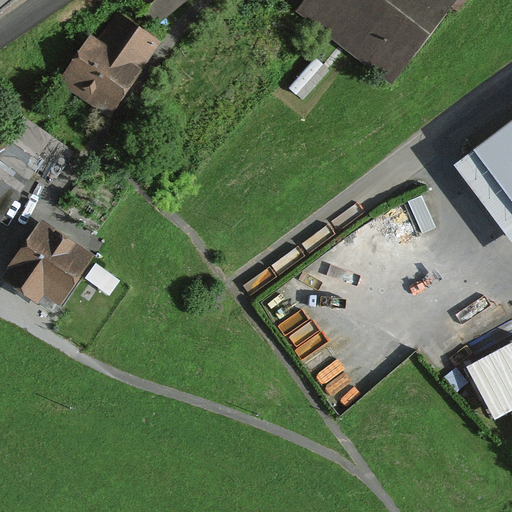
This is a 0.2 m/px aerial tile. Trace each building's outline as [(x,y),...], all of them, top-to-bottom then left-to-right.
[(133,0),(155,25),(184,0),(133,0)] [(308,0),(302,8),(390,80),(454,0),(308,0)] [(91,37),(59,81),(108,116),(160,43),(119,13),(98,42),(91,37)] [(276,68),(292,49),(251,16),(235,35),(276,68)] [(0,219),(39,165),(56,177),(73,153),(24,118),(12,135),(0,126),(0,219)] [(511,121),(461,159),(511,227),(511,121)] [(39,301),(42,296),(58,306),(93,255),(39,219),(6,268),(10,271),(5,278),(39,301)] [(511,342),(466,366),(492,416),(511,405),(511,342)]
